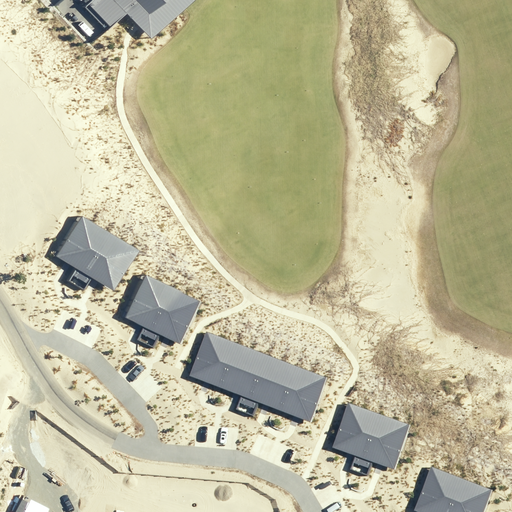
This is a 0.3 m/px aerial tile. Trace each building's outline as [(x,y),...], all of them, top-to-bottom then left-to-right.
[(86,0),(108,24),(123,12),(146,34),(183,0),(86,0)] [(135,250),(83,219),(60,257),(111,288),(135,250)] [(146,278),(127,313),(182,342),(197,305),(146,278)] [(326,383),(210,336),(195,373),(311,420),(326,383)] [(408,429),(350,409),(337,446),(395,466),(408,429)] [(483,511),(491,493),(433,470),(419,509),(427,511),(483,511)]
